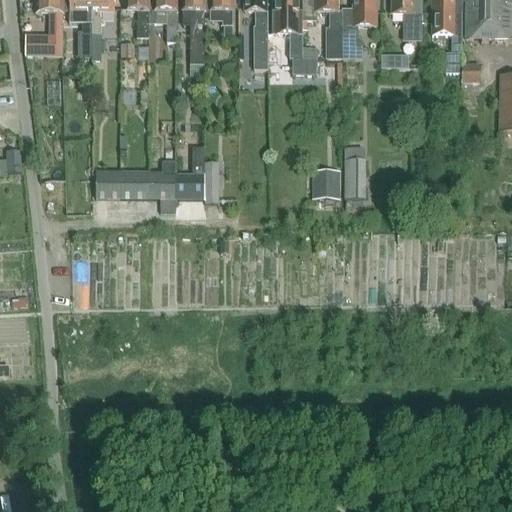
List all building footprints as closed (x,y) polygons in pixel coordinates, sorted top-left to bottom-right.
[(62,60),(63,15),(62,0),(35,0),(36,17),(51,17),(51,38),(36,38),(36,60),(62,60)] [(69,0),(69,15),(71,15),(82,15),(82,37),(91,37),(92,37),(91,0),(69,0)] [(91,0),(92,37),(101,37),(101,15),(114,16),(113,0),(91,0)] [(149,42),(149,28),(148,0),(126,0),(126,14),(136,14),(136,42),(149,42)] [(148,0),(149,28),(166,28),(166,46),(176,46),(176,0),(148,0)] [(204,68),(204,40),(204,0),(182,0),(182,30),(190,30),(190,68),(204,68)] [(209,26),(222,26),(222,33),(223,33),(223,40),(232,41),(233,33),(234,15),(232,15),(232,0),(210,0),(210,15),(209,15),(209,26)] [(253,30),(253,74),(268,74),(268,15),(266,15),(266,0),(244,0),(244,15),(255,15),(254,30),(253,30)] [(289,38),(288,60),(301,60),(302,23),(302,14),(297,14),(297,0),(275,0),(276,15),(272,15),(272,38),(289,38)] [(316,15),(329,15),(329,31),(325,31),(325,62),(341,62),(341,14),(338,14),(337,0),(301,0),(302,14),(302,23),(316,23),(316,15)] [(375,30),(375,18),(376,18),(375,0),(352,0),(352,12),(341,12),(341,14),(341,62),(361,62),(361,51),(356,51),(356,30),(375,30)] [(422,41),(422,40),(422,17),(413,17),(412,0),(390,0),(391,18),(403,18),(403,41),(422,41)] [(445,77),(462,77),(462,67),(461,26),(461,0),(431,0),(432,39),(451,39),(451,57),(445,57),(445,77)] [(511,1),(510,2),(509,0),(470,0),(470,2),(466,2),(466,41),(511,41),(511,1)] [(91,37),(91,64),(100,64),(101,37),(92,37),(91,37)] [(133,47),(120,47),(120,62),(133,62),(133,47)] [(381,62),(381,72),(401,72),(401,58),(381,58),(381,62)] [(479,87),(479,67),(462,67),(462,87),(479,87)] [(190,68),(190,80),(204,80),(204,68),(190,68)] [(511,134),(511,78),(501,78),(500,135),(511,134)] [(46,98),(49,159),(75,158),(72,97),(46,98)] [(365,202),(366,163),(364,150),(362,150),(363,143),(346,143),(346,151),(345,151),(345,162),(345,202),(365,202)] [(21,176),(20,153),(5,154),(5,163),(6,177),(21,176)] [(161,175),(149,175),(149,204),(160,204),(160,218),(177,218),(177,209),(175,209),(175,204),(175,178),(176,165),(161,165),(161,175)] [(219,167),(205,167),(205,168),(205,178),(205,204),(205,206),(220,207),(219,167)] [(192,168),(192,178),(205,178),(205,168),(192,168)] [(121,204),(121,175),(96,174),(95,204),(121,204)] [(149,204),(149,175),(121,175),(121,204),(149,204)] [(312,203),(340,203),(340,175),(312,175),(312,203)] [(175,178),(175,204),(205,204),(205,178),(192,178),(175,178)] [(220,245),(220,257),(229,257),(229,245),(220,245)] [(8,369),(0,369),(0,379),(8,380),(8,369)]
